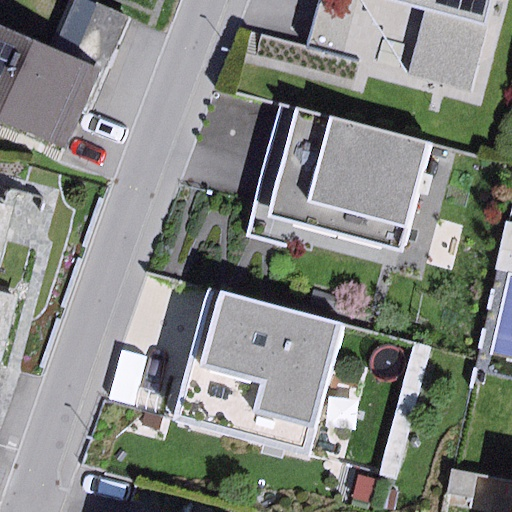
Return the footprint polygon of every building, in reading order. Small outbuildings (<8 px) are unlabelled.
[(86,0),(74,0),(56,42),(111,66),(131,19),(86,0)] [(319,0),(308,42),(466,84),(488,0),(319,0)] [(98,72),(0,28),(0,122),(63,150),(98,72)] [(428,143),(297,108),(269,215),(400,249),(428,143)] [(0,361),(15,299),(0,295),(0,244),(9,208),(0,206),(0,361)] [(215,290),(180,418),(306,452),(342,324),(215,290)] [(431,346),(414,342),(379,475),(396,480),(431,346)]
